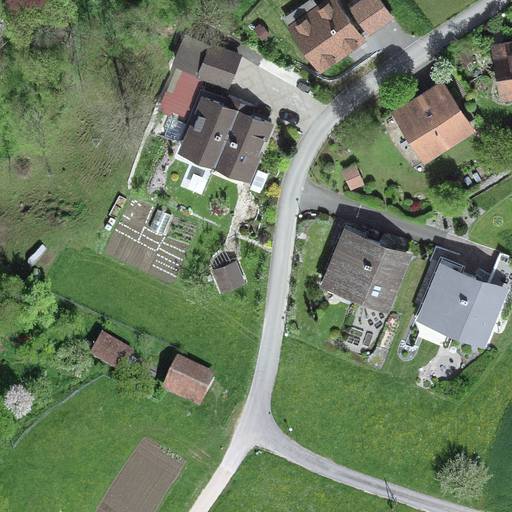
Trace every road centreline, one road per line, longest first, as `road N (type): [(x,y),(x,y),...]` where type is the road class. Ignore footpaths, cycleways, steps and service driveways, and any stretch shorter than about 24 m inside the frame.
road 1 (residential): [(498,0),(359,92),(308,151),(290,198),(258,405),(262,424)]
road 2 (track): [(262,424),(280,444),(327,467),(455,511)]
road 3 (unknown): [(343,105),(234,44)]
